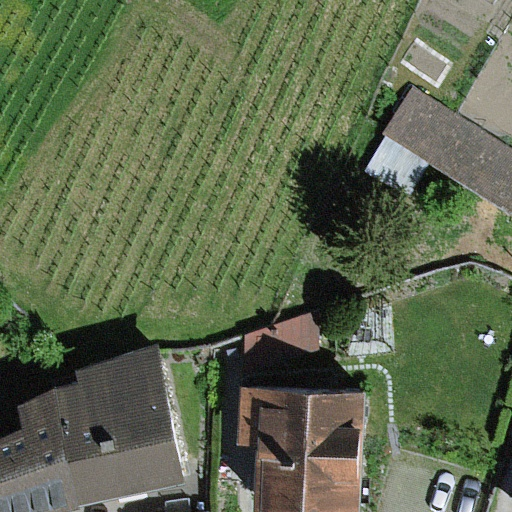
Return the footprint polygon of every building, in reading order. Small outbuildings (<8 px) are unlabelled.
[(511,155),(408,89),(382,129),(511,211),(511,155)] [(313,317),(232,344),(243,377),(324,349),(313,317)] [(83,378),(60,386),(87,504),(191,478),(160,343),(82,370),(83,378)] [(367,390),(244,384),(242,439),(261,440),(258,507),(362,511),(367,390)] [(0,511),(40,511),(87,504),(60,386),(21,404),(27,424),(0,436),(0,511)]
